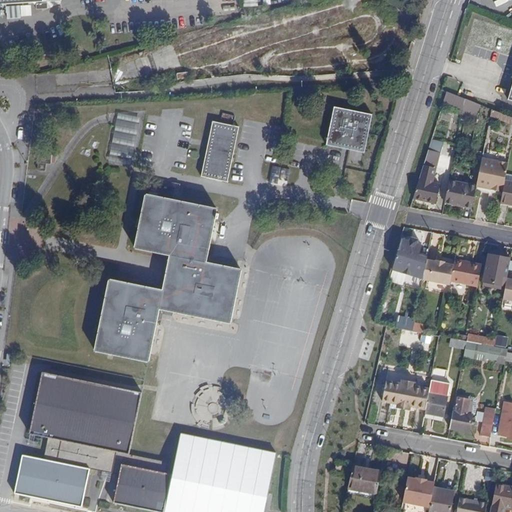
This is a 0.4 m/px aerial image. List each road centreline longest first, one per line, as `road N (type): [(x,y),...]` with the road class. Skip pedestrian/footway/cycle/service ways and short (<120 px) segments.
road 1 (residential): [(302,511),(305,461),(451,0)]
road 2 (residential): [(377,435),(511,462)]
